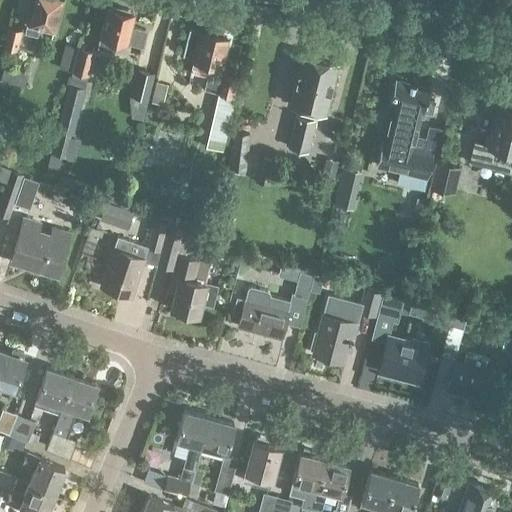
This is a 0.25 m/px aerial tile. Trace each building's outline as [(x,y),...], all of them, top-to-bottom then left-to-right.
[(31,0),(26,22),(54,29),(61,0),(31,0)] [(121,7),(121,10),(109,8),(105,24),(103,24),(100,37),(126,43),(126,42),(142,46),(146,29),(131,25),(133,13),(130,13),(131,10),(121,7)] [(2,46),(15,49),(18,50),(23,29),(8,25),(2,46)] [(191,29),(184,55),(195,57),(192,67),(208,71),(220,74),(225,52),(223,51),(226,37),(215,34),(215,33),(214,29),(208,28),(205,30),(204,31),(199,30),(198,31),(191,29)] [(72,71),(78,47),(65,44),(58,68),(72,71)] [(78,47),(72,71),(88,75),(89,76),(95,51),(78,47)] [(300,105),(297,114),(296,114),(288,147),(309,152),(317,119),(314,118),(316,109),(325,111),(337,64),(302,55),(290,103),(300,105)] [(137,68),(130,95),(148,100),(155,73),(137,68)] [(88,75),(72,71),(51,152),(68,157),(86,87),(85,87),(88,75)] [(223,75),(219,93),(232,96),(237,79),(237,78),(223,75)] [(390,103),(375,166),(427,177),(432,153),(433,152),(413,147),(415,136),(421,110),(424,111),(424,112),(432,114),(435,100),(427,98),(430,87),(395,79),(390,103)] [(511,107),(497,103),(487,143),(475,140),(470,161),(511,172),(511,107)] [(216,108),(204,155),(221,159),(233,112),(216,108)] [(251,134),(233,131),(228,168),(246,170),(251,134)] [(270,184),(276,160),(261,157),(255,181),(270,184)] [(325,159),(321,175),(335,178),(339,162),(325,159)] [(436,161),(432,175),(430,184),(453,190),(455,185),(456,185),(461,167),(436,161)] [(0,164),(0,180),(6,182),(7,182),(11,169),(0,164)] [(117,165),(102,166),(104,178),(118,177),(117,165)] [(342,166),(334,203),(345,206),(348,192),(352,193),(357,170),(342,166)] [(7,182),(6,182),(0,198),(0,214),(9,217),(14,203),(24,175),(24,173),(11,169),(7,182)] [(96,185),(61,173),(57,182),(92,194),(96,185)] [(39,181),(24,175),(14,203),(30,208),(39,181)] [(417,197),(414,208),(423,211),(426,199),(417,197)] [(106,201),(100,219),(109,223),(115,204),(106,201)] [(19,227),(21,227),(11,260),(33,267),(35,262),(55,268),(53,273),(57,274),(67,241),(69,241),(72,231),(52,225),(50,232),(40,229),(42,221),(23,216),(19,227)] [(161,251),(169,223),(153,218),(146,247),(161,251)] [(185,227),(169,223),(161,251),(176,255),(177,252),(178,253),(179,250),(189,252),(195,230),(185,227)] [(118,241),(116,248),(114,247),(101,285),(131,295),(144,257),(147,249),(128,242),(127,244),(118,241)] [(176,255),(172,269),(167,289),(175,291),(171,307),(199,314),(202,303),(210,305),(213,306),(218,285),(216,284),(205,282),(210,263),(210,262),(201,259),(178,253),(177,252),(176,255)] [(300,271),(294,294),(308,298),(314,275),(300,271)] [(237,297),(233,313),(240,315),(238,324),(281,336),(285,322),(290,300),(270,294),(270,292),(269,291),(267,289),(253,285),(250,286),(249,286),(247,288),(245,297),(245,299),(237,297)] [(376,317),(377,316),(382,297),(383,292),(364,287),(357,311),(376,317)] [(384,293),(377,316),(393,320),(397,321),(403,299),(384,293)] [(422,317),(426,305),(412,301),(408,313),(422,317)] [(357,322),(323,313),(313,353),(343,360),(345,349),(349,350),(357,322)] [(449,324),(446,335),(443,345),(444,345),(457,349),(463,327),(449,324)] [(386,342),(379,371),(417,381),(426,345),(427,341),(413,337),(412,342),(389,336),(388,335),(386,342)] [(10,354),(1,350),(0,351),(0,383),(14,388),(24,358),(23,358),(26,351),(13,347),(10,354)] [(455,361),(451,377),(448,388),(491,399),(498,372),(485,369),(488,355),(467,349),(463,363),(455,361)] [(47,366),(37,395),(34,404),(59,412),(60,412),(63,404),(62,404),(72,375),(47,366)] [(59,412),(56,421),(67,424),(73,408),(87,412),(97,383),(72,375),(62,404),(63,404),(60,412),(59,412)] [(17,414),(17,413),(18,413),(2,408),(0,413),(0,430),(9,434),(17,414)] [(202,446),(210,416),(184,410),(176,439),(190,443),(183,466),(195,469),(201,446),(202,446)] [(36,421),(17,413),(17,414),(9,434),(26,441),(27,441),(28,441),(32,432),(36,421)] [(210,416),(202,446),(226,452),(234,423),(210,416)] [(9,434),(0,430),(0,443),(21,452),(26,441),(9,434)] [(47,444),(45,448),(45,449),(69,459),(77,440),(53,430),(47,444)] [(40,435),(32,432),(28,441),(45,448),(47,444),(38,440),(40,435)] [(245,471),(242,480),(269,487),(272,478),(280,445),(268,442),(269,439),(267,436),(260,434),(257,436),(256,439),(253,438),(245,471)] [(0,444),(0,454),(18,462),(22,454),(0,444)] [(292,481),(289,493),(303,496),(301,505),(312,508),(324,458),(325,457),(314,454),(315,451),(304,448),(303,451),(300,451),(292,481)] [(64,466),(40,456),(26,450),(20,465),(34,470),(29,482),(54,492),(64,466)] [(214,490),(216,491),(228,494),(238,458),(224,454),(214,490)] [(324,458),(312,508),(322,511),(327,492),(339,495),(339,494),(342,494),(350,463),(325,457),(324,458)] [(183,466),(180,478),(190,480),(191,481),(195,469),(183,466)] [(455,475),(441,470),(439,470),(432,492),(447,497),(455,475)] [(370,471),(362,499),(376,504),(373,511),(384,511),(394,478),(370,471)] [(166,474),(163,487),(163,488),(186,494),(187,494),(190,481),(190,480),(180,478),(166,474)] [(397,511),(398,510),(405,511),(410,511),(418,484),(394,478),(384,511),(397,511)] [(23,497),(9,491),(5,502),(19,507),(31,511),(45,511),(54,492),(29,482),(23,497)] [(469,482),(458,511),(502,511),(498,511),(497,511),(496,511),(492,511),(498,492),(469,482)] [(72,511),(80,493),(67,487),(59,506),(72,511)] [(228,494),(216,491),(213,503),(225,507),(228,494)] [(273,511),(278,496),(263,492),(257,511),(273,511)] [(186,511),(188,510),(174,504),(149,494),(141,511),(186,511)] [(289,511),(292,499),(278,496),(273,511),(289,511)]
